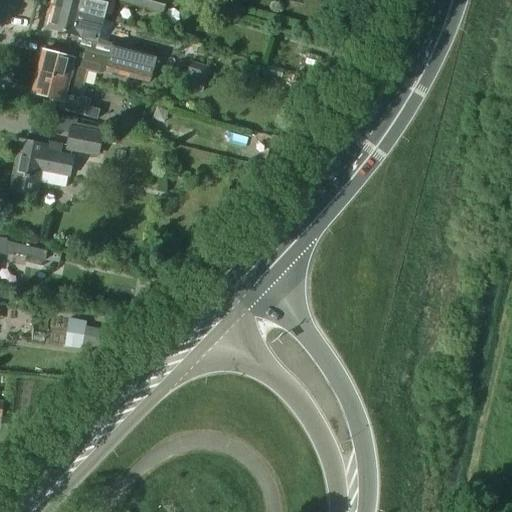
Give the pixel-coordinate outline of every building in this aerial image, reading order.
[(106,0),(55,0),(54,6),(102,19),(106,0)] [(161,12),(164,0),(119,0),(161,12)] [(96,41),(102,19),(54,6),(49,29),(96,41)] [(156,54),(113,43),(112,45),(110,56),(152,68),(156,54)] [(43,51),(37,72),(83,84),(86,71),(97,74),(98,70),(106,72),(110,56),(88,51),(86,50),(83,61),(72,58),(43,51)] [(148,83),(152,68),(110,56),(106,72),(148,83)] [(37,72),(32,93),(61,101),(59,110),(97,120),(99,111),(88,108),(90,100),(80,97),(83,84),(37,72)] [(102,134),(70,128),(66,149),(98,155),(102,134)] [(46,145),(20,139),(9,191),(36,197),(39,184),(65,189),(67,178),(68,178),(73,157),(61,155),(63,144),(47,141),(46,145)] [(0,254),(5,255),(12,256),(13,253),(43,262),(46,253),(6,241),(7,239),(0,237),(0,254)] [(104,330),(85,326),(81,345),(100,349),(104,330)]
